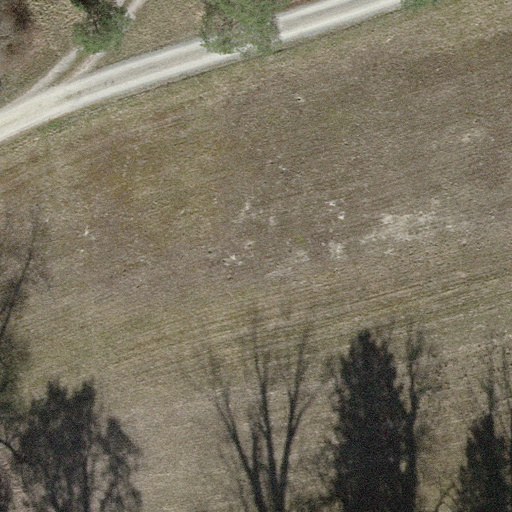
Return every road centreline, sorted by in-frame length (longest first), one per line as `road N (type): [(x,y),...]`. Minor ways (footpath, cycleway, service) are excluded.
road 1 (track): [(350,0),(99,78),(0,122)]
road 2 (track): [(36,101),(135,0)]
